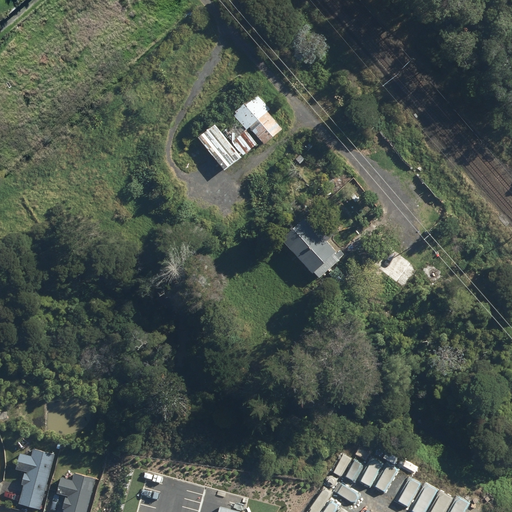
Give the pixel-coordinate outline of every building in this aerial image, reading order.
[(257,132),(278,115),(258,90),(237,107),(257,132)] [(218,119),(239,144),(254,131),(233,107),(218,119)] [(239,144),(218,119),(200,134),(221,158),(239,144)] [(17,186),(8,171),(0,175),(0,182),(6,193),(17,186)] [(184,198),(199,212),(211,200),(196,186),(184,198)] [(306,265),(326,245),(323,242),(313,231),(321,223),(306,208),(292,214),(274,232),(306,265)] [(374,261),(396,281),(414,260),(393,240),(374,261)] [(414,260),(428,274),(444,259),(430,245),(414,260)] [(381,282),(383,295),(391,295),(390,281),(381,282)] [(52,448),(60,449),(61,442),(53,441),(52,448)] [(19,503),(40,509),(55,454),(34,448),(32,456),(21,453),(16,468),(28,471),(27,473),(25,472),(22,484),(25,484),(19,503)] [(64,511),(86,511),(96,478),(75,472),(73,479),(62,476),(58,492),(69,495),(68,496),(66,496),(63,507),(66,508),(64,511)]
